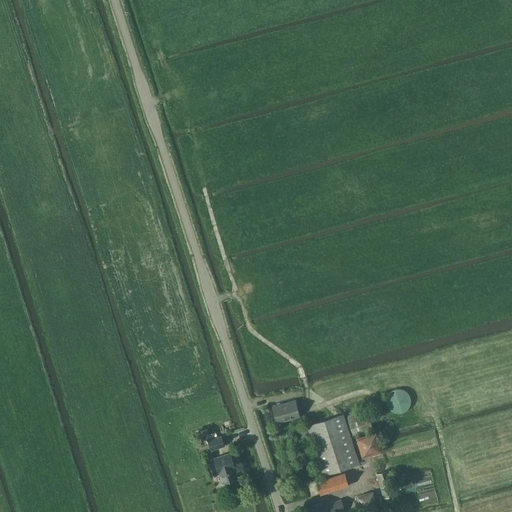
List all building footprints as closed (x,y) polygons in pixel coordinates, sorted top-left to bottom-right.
[(411,400),(410,396),(409,394),(408,392),(406,391),(404,390),(403,390),(400,389),(396,390),(394,391),(392,393),(390,396),(390,400),(390,402),(391,404),(391,406),(393,408),(396,410),(400,411),(403,410),(406,409),(407,408),(409,406),(410,404),(411,400)] [(296,401),(273,407),(277,422),(300,416),(296,401)] [(368,410),(348,416),(353,435),(373,429),(368,410)] [(323,476),(360,464),(344,414),(308,426),(323,476)] [(307,430),(301,432),(304,441),(310,439),(307,430)] [(356,438),(362,458),(382,451),(376,431),(356,438)] [(222,436),(208,440),(211,450),(225,445),(222,436)] [(232,453),(215,458),(220,473),(221,473),(224,483),(238,478),(233,463),(235,463),(232,453)] [(383,498),(395,495),(388,470),(376,474),(383,498)] [(316,481),(317,482),(320,494),(349,485),(345,472),(316,481)] [(294,487),(303,485),(299,473),(291,475),(294,487)] [(361,511),(364,511),(379,508),(374,491),(357,496),(361,511)] [(312,510),(312,511),(336,511),(337,511),(345,509),(341,500),(323,506),(324,506),(312,510)]
